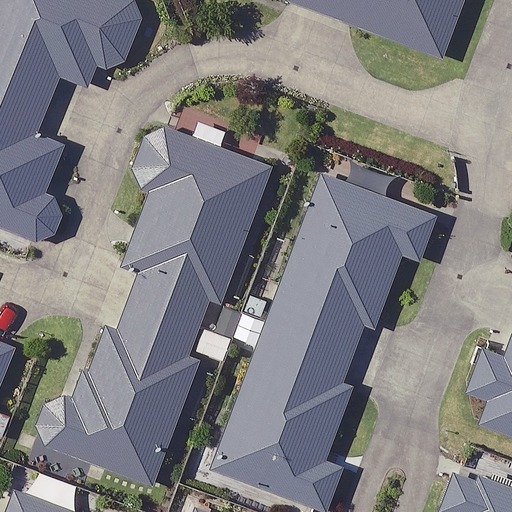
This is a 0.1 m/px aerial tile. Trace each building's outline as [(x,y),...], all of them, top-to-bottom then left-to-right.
[(0,0),(0,220),(37,234),(54,230),(61,211),(56,196),(42,191),(62,140),(34,129),(57,69),(86,80),(96,55),(118,63),(142,0),(0,0)] [(301,0),(440,51),(458,0),(301,0)] [(117,323),(105,319),(85,372),(74,401),(48,391),(32,434),(151,478),(197,353),(219,362),(231,331),(198,318),(206,296),(217,300),(270,160),(158,118),(136,177),(150,182),(121,258),(138,265),(117,323)] [(434,208),(320,165),(209,462),(325,505),(342,459),(324,452),(350,382),(340,379),(363,317),(373,321),(400,247),(417,254),(434,208)] [(502,350),(481,342),(465,385),(488,394),(479,418),(511,430),(511,329),(510,329),(502,350)] [(0,375),(14,341),(0,334),(0,375)] [(435,508),(444,511),(511,511),(511,481),(453,460),(435,508)] [(78,485),(39,468),(30,488),(13,482),(0,511),(87,511),(70,505),(78,485)] [(229,511),(195,499),(190,511),(229,511)]
